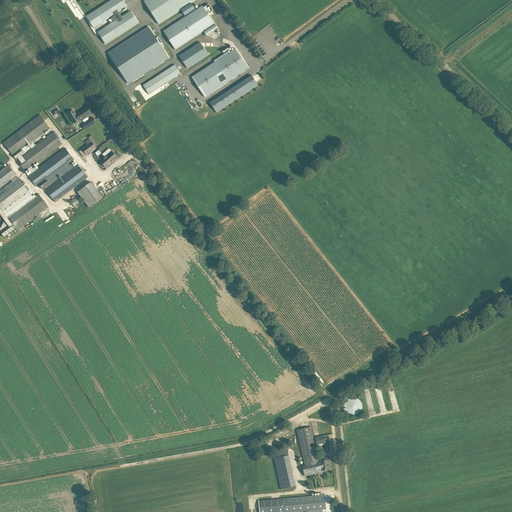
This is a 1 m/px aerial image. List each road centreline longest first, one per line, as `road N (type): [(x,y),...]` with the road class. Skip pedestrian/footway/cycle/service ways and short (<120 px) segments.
road 1 (unclassified): [(511,128),(374,0)]
road 2 (unclassified): [(21,0),(128,145)]
